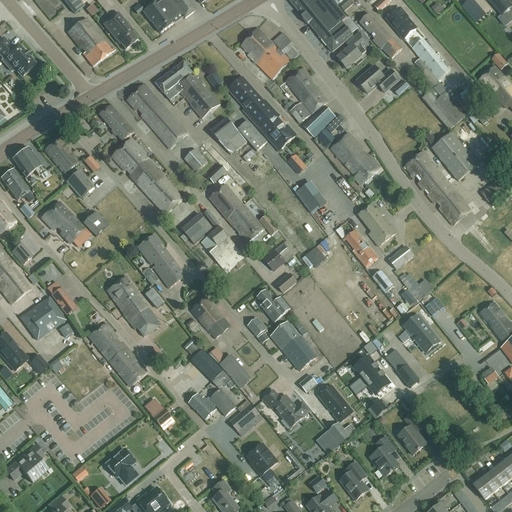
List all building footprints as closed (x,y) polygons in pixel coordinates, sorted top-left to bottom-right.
[(75,15),(84,7),(78,0),(67,0),(65,2),(75,15)] [(159,0),(143,12),(147,19),(148,18),(160,34),(174,24),(173,23),(182,16),(184,19),(194,12),(185,0),(159,0)] [(353,37),(342,24),(347,20),(330,0),(292,0),(290,2),(302,17),(301,18),(307,26),(309,25),(332,53),(353,37)] [(344,0),(337,6),(343,12),(344,12),(344,13),(354,5),(349,0),(344,0)] [(379,13),(380,13),(391,2),(389,0),(382,0),(374,7),(379,13)] [(511,21),(511,6),(506,0),(487,0),(502,18),(506,15),(511,22),(511,21)] [(92,19),(99,14),(93,7),(86,12),(92,19)] [(420,60),(439,82),(450,73),(423,40),(426,38),(399,9),(386,20),(413,50),(420,59),(420,60)] [(478,13),(471,19),(476,25),(485,17),(480,11),(478,13)] [(121,21),(117,15),(104,26),(119,45),(121,44),(126,50),(138,40),(128,28),(129,27),(123,19),(121,21)] [(402,50),(369,15),(360,24),(375,40),(373,42),(381,50),(382,49),(392,60),(402,50)] [(111,50),(87,19),(68,34),(80,49),(82,49),(85,53),(82,55),(93,68),(115,51),(113,49),(111,50)] [(269,45),(265,41),(266,38),(258,30),(241,47),(249,55),(248,56),(272,81),(292,62),(300,55),(300,54),(289,42),(290,41),(284,34),(273,43),(272,42),(269,45)] [(346,70),(362,57),(362,56),(366,53),(363,48),(369,43),(360,33),(346,45),(350,49),(338,59),(346,70)] [(13,51),(3,39),(0,42),(0,55),(4,60),(5,59),(10,64),(8,66),(8,69),(11,72),(13,72),(15,70),(22,78),(28,72),(30,72),(33,69),(33,68),(35,66),(28,59),(29,58),(25,54),(24,54),(18,47),(13,51)] [(500,70),(505,65),(496,55),(491,60),(500,70)] [(439,82),(420,60),(414,64),(422,74),(420,76),(434,92),(435,91),(441,99),(437,102),(430,93),(422,100),(449,131),(467,116),(474,125),(480,121),(483,126),(492,118),(472,95),(459,106),(448,93),(439,82)] [(184,63),(155,84),(170,102),(180,93),(203,120),(220,106),(199,79),(197,81),(193,77),(194,76),(184,63)] [(383,77),(374,67),(356,82),(358,84),(358,87),(360,89),(362,89),(368,95),(378,86),(385,94),(399,81),(390,71),(383,77)] [(511,86),(496,68),(477,83),(488,96),(493,92),(508,110),(510,108),(511,109),(511,86)] [(311,115),(328,103),(303,70),(286,82),(311,115)] [(258,129),(276,114),(266,103),(261,105),(257,100),(259,98),(242,79),(228,91),(245,110),(243,112),(258,129)] [(400,89),(405,94),(410,90),(405,84),(400,89)] [(188,135),(144,85),(127,101),(136,112),(138,111),(142,115),(141,117),(170,151),(188,135)] [(300,125),(311,117),(302,105),(291,113),(300,125)] [(123,142),(133,133),(110,107),(100,115),(123,142)] [(317,137),(332,124),(328,120),(332,115),(325,107),(304,128),(311,136),(313,133),(317,137)] [(276,114),(258,129),(274,148),(279,153),(297,137),(293,133),(276,114)] [(221,145),(231,156),(246,144),(227,120),(210,132),(221,145)] [(257,152),(266,144),(248,123),(238,131),(257,152)] [(317,138),(327,148),(335,140),(326,130),(317,138)] [(458,182),(478,166),(452,134),(433,150),(458,182)] [(367,158),(364,154),(365,152),(350,137),(348,135),(331,150),(355,177),(354,179),(362,187),(381,169),(369,157),(367,158)] [(65,175),(78,164),(74,159),(58,139),(44,151),(61,171),(65,175)] [(158,172),(149,162),(149,160),(131,141),(112,159),(124,172),(127,172),(131,176),(129,179),(134,183),(135,183),(166,217),(184,201),(173,189),(177,186),(167,176),(165,178),(159,171),(158,172)] [(45,172),(29,149),(13,160),(26,178),(34,172),(38,178),(40,176),(43,180),(49,176),(46,172),(45,172)] [(196,174),(207,164),(196,150),(184,161),(196,174)] [(471,212),(423,152),(404,167),(414,179),(416,177),(420,183),(417,184),(424,192),(424,191),(428,196),(427,196),(434,205),(437,203),(441,208),(439,209),(451,224),(454,227),(456,224),(471,212)] [(295,154),(287,161),(298,173),(306,166),(295,154)] [(94,173),(100,168),(89,156),(83,161),(94,173)] [(511,186),(511,179),(506,172),(508,170),(499,160),(490,167),(498,178),(479,192),(489,205),(511,186)] [(226,180),(230,176),(221,166),(208,178),(214,185),(223,176),(226,180)] [(284,168),(279,173),(285,179),(289,175),(284,168)] [(29,193),(13,171),(1,179),(17,202),(25,196),(29,203),(35,199),(30,192),(29,193)] [(81,200),(93,189),(79,172),(67,183),(81,200)] [(324,205),(308,185),(296,193),(312,214),(324,205)] [(227,221),(244,207),(227,186),(209,200),(215,207),(219,207),(223,211),(221,213),(227,221)] [(28,205),(31,210),(39,206),(36,201),(28,205)] [(1,204),(0,204),(0,234),(1,236),(16,223),(1,204)] [(89,235),(58,204),(42,218),(54,232),(58,228),(62,232),(60,235),(70,244),(71,242),(76,247),(89,235)] [(28,220),(34,215),(26,205),(20,210),(28,220)] [(244,207),(227,221),(226,221),(233,230),(237,229),(240,233),(239,235),(246,244),(264,230),(265,230),(272,237),(278,232),(266,217),(258,223),(244,206),(244,207)] [(376,212),(371,206),(358,217),(371,233),(368,235),(378,248),(396,234),(391,227),(389,228),(380,217),(383,216),(379,210),(376,212)] [(216,229),(220,226),(208,211),(204,215),(216,229)] [(103,231),(109,225),(95,212),(90,218),(83,225),(96,238),(103,230),(103,231)] [(213,230),(200,215),(181,231),(195,246),(213,230)] [(239,270),(245,265),(242,261),(245,258),(229,239),(219,228),(201,244),(210,255),(227,274),(236,267),(239,270)] [(366,269),(378,259),(355,231),(345,240),(355,251),(353,253),(366,269)] [(163,252),(160,247),(161,246),(154,236),(137,249),(153,268),(169,290),(184,278),(180,273),(182,272),(165,250),(163,252)] [(273,272),(295,254),(285,243),(263,261),(273,272)] [(23,266),(32,258),(22,245),(13,253),(23,266)] [(396,272),(414,257),(406,247),(388,261),(396,272)] [(325,261),(316,249),(305,257),(314,269),(325,261)] [(31,291),(0,251),(0,290),(1,292),(4,290),(8,295),(5,297),(12,306),(31,291)] [(50,266),(37,278),(45,286),(54,279),(56,282),(61,277),(50,266)] [(152,287),(159,281),(148,268),(141,274),(152,287)] [(385,294),(394,287),(381,271),(372,279),(385,294)] [(408,291),(418,304),(425,297),(425,298),(433,291),(425,281),(419,286),(410,275),(407,277),(405,274),(399,278),(401,281),(408,291)] [(283,295),(296,284),(289,275),(276,286),(283,295)] [(144,339),(160,327),(126,279),(107,293),(124,315),(123,316),(134,331),(137,329),(144,339)] [(493,289),(488,293),(492,298),(497,295),(493,289)] [(66,317),(76,310),(61,290),(52,297),(66,317)] [(151,291),(143,298),(166,321),(173,314),(151,291)] [(275,304),(265,292),(257,298),(263,305),(261,307),(274,323),(289,310),(280,299),(275,304)] [(62,315),(50,298),(43,303),(43,302),(20,319),(37,343),(49,334),(45,327),(50,323),(54,329),(64,322),(60,316),(62,315)] [(230,328),(214,308),(214,306),(207,298),(191,312),(197,319),(197,318),(215,340),(230,328)] [(168,300),(165,303),(173,311),(176,307),(168,300)] [(499,310),(494,304),(480,314),(505,347),(511,341),(511,324),(510,324),(504,317),(502,318),(498,313),(500,310),(499,310)] [(404,306),(397,309),(401,319),(409,315),(404,306)] [(440,343),(418,316),(405,327),(416,340),(417,339),(420,343),(419,344),(427,354),(440,343)] [(257,339),(267,330),(257,319),(247,327),(257,339)] [(65,339),(74,333),(68,324),(59,330),(65,339)] [(109,363),(126,350),(122,345),(120,346),(116,342),(117,341),(118,339),(106,324),(88,338),(94,345),(100,353),(108,363),(109,363)] [(285,355),(302,341),(287,324),(270,338),(285,355)] [(303,328),(299,331),(303,337),(302,337),(305,341),(306,340),(310,337),(303,328)] [(16,347),(5,334),(0,338),(0,355),(15,373),(29,361),(21,353),(20,353),(16,348),(16,347)] [(183,348),(192,357),(201,348),(193,339),(183,348)] [(302,341),(285,355),(300,373),(317,358),(302,341)] [(511,341),(505,347),(501,350),(511,364),(511,341)] [(371,344),(363,350),(366,354),(367,353),(370,357),(377,352),(371,344)] [(158,366),(165,361),(156,349),(148,355),(158,366)] [(109,363),(108,363),(130,388),(147,374),(143,369),(141,371),(137,366),(139,364),(126,350),(109,363)] [(231,380),(202,350),(191,362),(218,389),(221,388),(222,389),(231,380)] [(39,356),(30,364),(41,376),(49,368),(39,356)] [(366,359),(353,370),(360,379),(355,382),(359,387),(377,372),(366,359)] [(60,375),(66,370),(57,360),(48,366),(56,375),(58,372),(60,375)] [(419,382),(407,366),(397,374),(410,389),(419,382)] [(482,376),(485,380),(495,372),(492,368),(482,376)] [(240,389),(249,381),(242,372),(232,380),(240,389)] [(377,372),(359,387),(363,391),(367,388),(374,396),(388,386),(377,372)] [(317,385),(310,376),(299,386),(306,394),(317,385)] [(0,387),(0,413),(4,411),(5,412),(14,405),(6,395),(0,387)] [(340,424),(353,413),(332,387),(319,397),(340,424)] [(225,418),(236,409),(221,390),(210,400),(225,418)] [(281,400),(274,392),(263,400),(271,409),(274,408),(291,429),(304,418),(304,417),(309,412),(302,404),(296,409),(286,397),(281,400)] [(204,403),(198,396),(189,405),(206,422),(217,412),(206,401),(204,403)] [(388,410),(381,402),(368,412),(375,421),(388,410)] [(251,405),(230,423),(242,438),(263,420),(251,405)] [(163,431),(174,423),(161,406),(150,414),(163,431)] [(413,457),(420,452),(419,451),(426,446),(417,434),(424,429),(413,415),(405,421),(410,428),(398,437),(413,457)] [(351,438),(339,424),(329,433),(340,446),(351,438)] [(334,450),(339,445),(328,433),(323,438),(334,450)] [(384,479),(392,473),(398,468),(389,456),(395,452),(385,438),(376,446),(380,451),(369,460),(384,479)] [(319,442),(306,451),(312,460),(325,451),(319,442)] [(278,464),(263,445),(247,458),(258,470),(257,471),(262,477),(278,464)] [(32,485),(47,472),(39,462),(44,458),(35,447),(5,471),(14,482),(23,474),(32,485)] [(340,448),(334,452),(340,462),(347,457),(340,448)] [(135,464),(124,451),(106,466),(116,479),(118,478),(126,487),(138,477),(130,468),(135,464)] [(307,472),(292,454),(288,458),(301,473),(302,473),(303,475),(307,472)] [(511,481),(511,480),(511,464),(508,460),(499,466),(511,481)] [(360,481),(365,477),(356,464),(346,471),(349,476),(347,477),(345,476),(341,479),(341,482),(340,483),(355,502),(368,492),(360,481)] [(491,473),(502,488),(511,481),(499,466),(491,473)] [(84,478),(78,472),(72,477),(78,483),(84,478)] [(493,495),(502,488),(491,473),(482,480),(493,495)] [(317,495),(327,487),(320,477),(309,485),(317,495)] [(484,501),(493,495),(482,480),(473,487),(484,501)] [(220,511),(238,511),(240,511),(227,495),(231,492),(224,482),(212,491),(216,498),(212,501),(220,511)] [(263,500),(280,494),(277,486),(260,492),(263,500)] [(90,498),(100,510),(110,502),(100,489),(90,498)] [(158,511),(168,505),(156,489),(144,499),(143,498),(136,503),(143,511),(158,511)] [(337,502),(330,492),(321,499),(320,497),(307,508),(309,511),(331,511),(329,509),(337,502)] [(461,505),(467,500),(464,496),(458,501),(461,505)] [(66,511),(70,509),(61,498),(48,509),(50,511),(66,511)] [(124,500),(108,511),(128,511),(131,510),(124,500)] [(274,500),(265,507),(268,511),(277,505),(274,500)] [(504,509),(508,506),(503,500),(499,503),(504,509)] [(299,511),(292,503),(285,508),(287,511),(299,511)]
